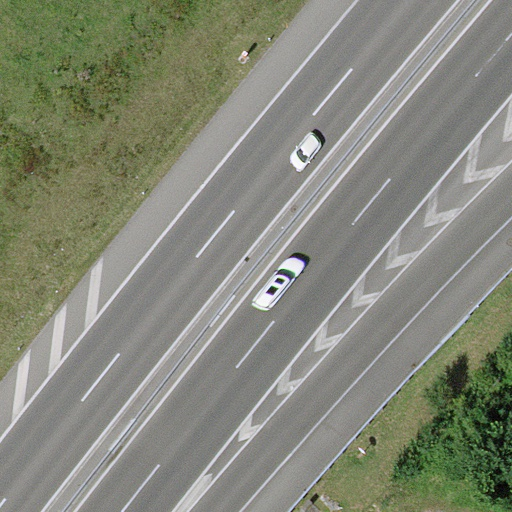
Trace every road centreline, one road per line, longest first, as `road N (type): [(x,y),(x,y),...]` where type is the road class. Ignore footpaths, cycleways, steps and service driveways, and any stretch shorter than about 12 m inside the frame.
road 1 (motorway): [(411,0),(0,507)]
road 2 (motorway): [(123,511),(511,35)]
road 3 (motorway): [(221,511),(399,304),(511,191)]
